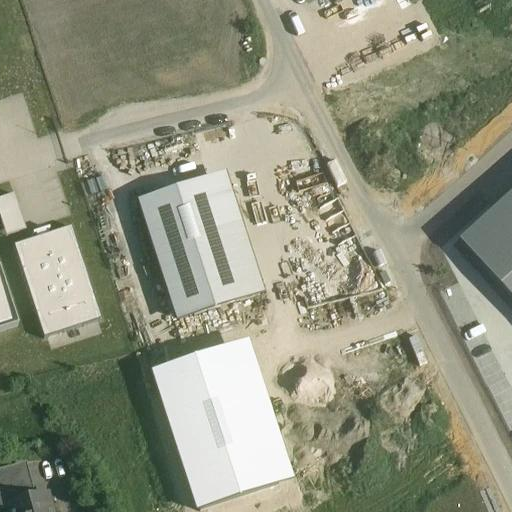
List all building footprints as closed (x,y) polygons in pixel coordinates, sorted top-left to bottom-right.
[(220,180),(141,206),(178,322),(258,297),(220,180)] [(25,233),(14,197),(0,200),(0,221),(5,239),(25,233)] [(511,201),(462,246),(511,303),(511,201)] [(72,230),(14,248),(43,341),(101,323),(72,230)] [(0,333),(16,328),(0,277),(0,333)] [(212,511),(294,486),(247,344),(148,376),(191,511),(212,511)] [(18,469),(0,473),(0,492),(1,492),(22,487),(18,469)] [(49,511),(46,499),(26,504),(22,487),(1,492),(5,511),(49,511)]
